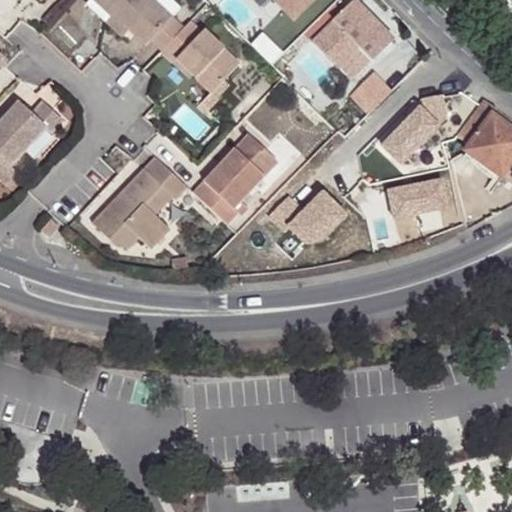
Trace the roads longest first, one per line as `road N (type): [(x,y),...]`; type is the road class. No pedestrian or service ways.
road 1 (tertiary): [(0,290),(108,321),(225,326),(320,306)]
road 2 (tertiary): [(320,306),(114,291),(20,269)]
road 3 (residential): [(25,34),(93,96),(100,114),(98,136),(26,213)]
road 4 (tertiary): [(320,306),(411,288),(511,242)]
road 5 (residential): [(400,0),(511,98)]
